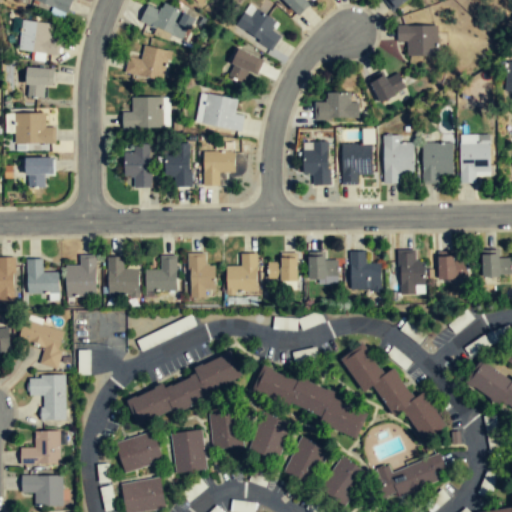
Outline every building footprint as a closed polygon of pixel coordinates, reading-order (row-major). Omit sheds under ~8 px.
[(67,14),(71,0),(29,0),(29,2),(67,14)] [(315,0),(280,0),(293,17),(315,0)] [(382,0),(381,1),(394,14),(408,0),(382,0)] [(184,41),(193,17),(162,4),(159,11),(146,6),(139,23),(184,41)] [(250,7),(236,29),(272,50),(280,36),(271,31),(276,22),(250,7)] [(19,21),(17,52),(53,55),(56,24),(19,21)] [(436,57),(436,27),(395,27),(395,44),(406,44),(406,57),(436,57)] [(127,58),(124,75),(164,82),(170,52),(142,47),(140,61),(127,58)] [(258,57),(236,50),(226,78),(249,85),(258,57)] [(511,61),(507,61),(503,92),(511,92),(511,61)] [(53,70),(25,70),(25,100),(44,100),(44,87),(53,87),(53,70)] [(405,94),(399,73),(370,81),(376,102),(405,94)] [(325,94),(326,103),(313,103),(314,121),(357,119),(357,103),(351,104),(350,93),(325,94)] [(236,100),(204,94),(198,125),(240,132),(243,116),(234,115),(236,100)] [(131,112),(121,112),(121,130),(163,129),(162,98),(131,99),(131,112)] [(55,128),(44,128),(44,114),(12,114),(12,144),(55,144),(55,128)] [(488,135),(458,136),(460,184),(476,183),(476,176),(489,175),(488,135)] [(382,136),(382,184),(398,184),(398,174),(412,174),(412,144),(399,144),(399,136),(382,136)] [(302,151),(302,175),(312,175),(312,186),(328,186),(329,143),(312,142),(312,151),(302,151)] [(422,144),(422,185),(439,185),(439,175),(450,175),(450,144),(422,144)] [(149,145),(132,145),(132,153),(122,153),(122,178),(132,178),(132,189),(148,189),(149,145)] [(165,178),(175,178),(175,188),(189,188),(189,145),(165,145),(165,178)] [(340,184),(357,184),(357,175),(370,175),(370,145),(340,145),(340,184)] [(202,153),(202,186),(218,186),(218,173),(233,173),(233,153),(202,153)] [(53,176),(53,158),(25,158),(25,188),(44,188),(44,176),(53,176)] [(397,294),(424,295),(424,262),(415,262),(415,251),(398,251),(397,294)] [(380,264),(365,264),(365,252),(349,252),(349,292),(380,292),(380,264)] [(256,294),(256,253),(239,254),(239,266),(225,266),(225,294),(256,294)] [(214,266),(204,266),(204,254),(187,254),(187,298),(205,298),(205,291),(214,291),(214,266)] [(64,296),(95,296),(95,255),(78,255),(78,266),(64,266),(64,296)] [(176,291),(176,255),(160,255),(160,268),(145,268),(145,291),(176,291)] [(324,261),(324,255),(307,255),(307,282),(337,282),(337,261),(324,261)] [(511,278),(511,256),(481,256),(481,278),(511,278)] [(137,268),(124,268),(123,257),(106,257),(106,296),(138,296),(137,268)] [(467,257),(436,257),(436,280),(467,280),(467,257)] [(0,302),(13,302),(13,258),(0,258),(0,302)] [(41,259),(25,259),(25,294),(58,294),(58,271),(41,271),(41,259)] [(267,259),(267,281),(297,281),(297,259),(267,259)] [(55,369),(64,331),(23,322),(19,343),(44,348),(40,366),(55,369)] [(8,330),(0,330),(0,353),(9,353),(8,330)] [(393,370),(383,376),(364,345),(340,359),(362,394),(374,387),(392,418),(403,411),(423,443),(446,429),(424,393),(412,400),(393,370)] [(125,401),(136,427),(244,381),(233,355),(125,401)] [(511,379),(481,359),(466,382),(511,412),(511,379)] [(261,370),(251,397),(358,435),(368,408),(261,370)] [(65,422),(64,377),(27,377),(28,397),(39,397),(39,422),(65,422)] [(210,411),(211,450),(242,449),(241,410),(210,411)] [(251,452),(281,460),(290,423),(260,416),(251,452)] [(200,431),(170,435),(175,475),(205,471),(200,431)] [(60,433),(33,433),(33,449),(19,449),(19,466),(60,466),(60,433)] [(115,443),(122,473),(160,465),(153,434),(115,443)] [(300,438),(284,474),(312,486),(327,449),(300,438)] [(380,474),(387,498),(438,484),(435,473),(443,470),(439,457),(380,474)] [(367,472),(340,458),(322,493),(348,507),(367,472)] [(63,476),(20,476),(20,494),(33,494),(33,508),(63,508),(63,476)] [(150,511),(163,510),(158,480),(121,485),(125,511),(150,511)] [(511,503),(511,510),(490,511),(511,511),(511,496),(511,497),(511,503)]
